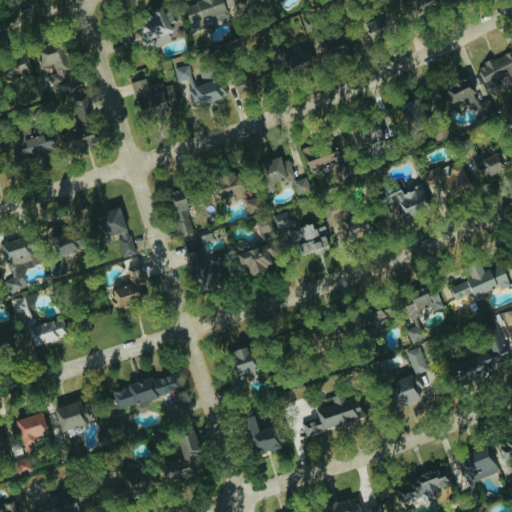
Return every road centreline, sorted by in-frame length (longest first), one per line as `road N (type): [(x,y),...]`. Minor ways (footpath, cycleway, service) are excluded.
road 1 (residential): [(0,207),(268,120),(434,54),(511,10)]
road 2 (residential): [(0,391),(335,281),(511,211)]
road 3 (residential): [(243,511),(80,0)]
road 4 (residential): [(511,401),(193,511)]
